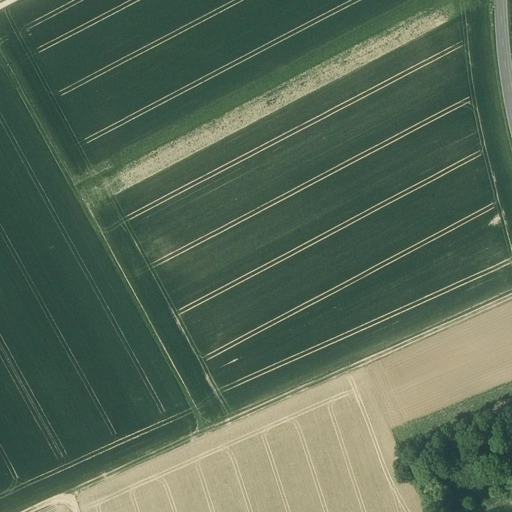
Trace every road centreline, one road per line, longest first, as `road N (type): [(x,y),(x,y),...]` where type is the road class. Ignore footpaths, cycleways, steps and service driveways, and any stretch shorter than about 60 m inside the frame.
road 1 (track): [(511,305),(72,499)]
road 2 (track): [(209,438),(0,60)]
